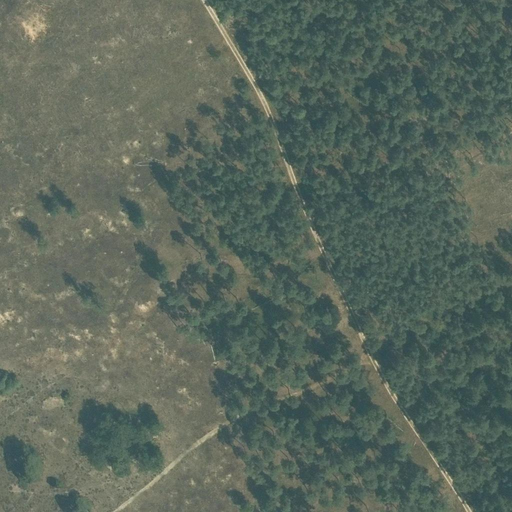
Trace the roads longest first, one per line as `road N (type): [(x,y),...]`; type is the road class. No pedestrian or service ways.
road 1 (track): [(204,0),(277,131),(293,191),(368,356),(466,511)]
road 2 (track): [(368,356),(230,416),(105,511)]
